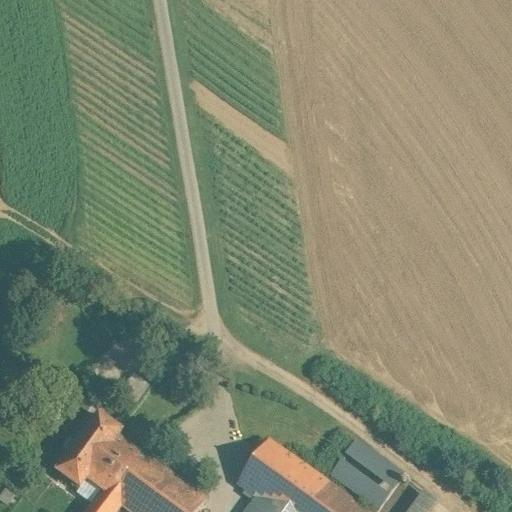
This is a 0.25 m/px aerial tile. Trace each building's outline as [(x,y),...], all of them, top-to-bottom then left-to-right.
[(122,434),(99,417),(57,474),(81,491),(87,483),(102,494),(108,498),(141,454),(119,438),(122,434)] [(357,439),(329,476),(376,511),(405,476),(357,439)] [(367,511),(269,441),(237,486),(273,511),(367,511)] [(200,511),(207,503),(141,454),(108,498),(122,508),(126,511),(200,511)] [(431,511),(439,501),(422,490),(406,511),(431,511)] [(102,494),(88,511),(119,511),(122,508),(108,498),(102,494)] [(273,511),(257,501),(249,511),(273,511)]
